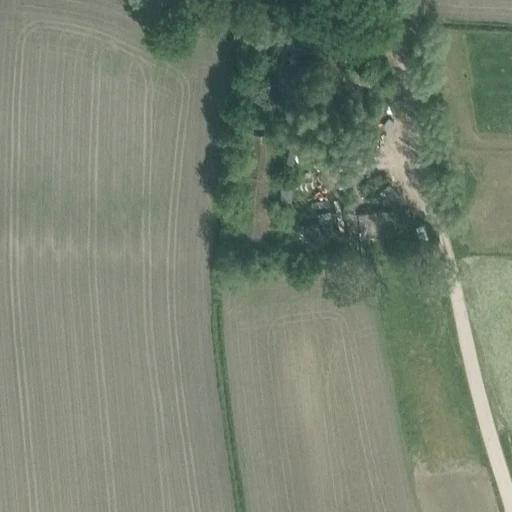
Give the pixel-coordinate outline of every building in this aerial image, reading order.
[(260,114),(301,122),(312,64),(270,57),(260,114)] [(354,107),(331,98),(325,115),(349,123),(354,107)] [(356,122),(357,148),(369,147),(368,121),(356,122)] [(241,128),(231,250),(269,254),(272,204),(267,203),(268,181),(275,181),(279,132),(241,128)] [(319,177),(317,157),(307,158),(308,178),(319,177)] [(334,184),(341,198),(353,193),(346,178),(334,184)] [(393,207),(347,212),(352,250),(397,245),(393,207)]
